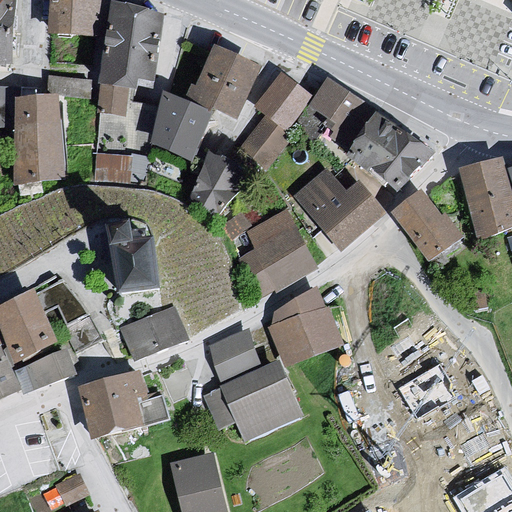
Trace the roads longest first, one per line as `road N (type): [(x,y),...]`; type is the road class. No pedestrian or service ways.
road 1 (residential): [(0,424),(63,392),(142,369),(341,269),(479,129)]
road 2 (tertiary): [(199,0),(479,129)]
